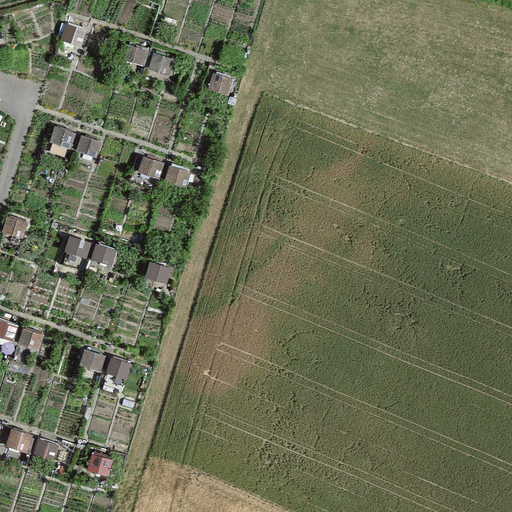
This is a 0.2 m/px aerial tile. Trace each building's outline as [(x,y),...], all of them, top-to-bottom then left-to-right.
[(68,27),(62,44),(82,51),(88,34),(68,27)] [(130,47),(125,60),(146,67),(150,53),(130,47)] [(156,55),(150,72),(171,79),(177,62),(156,55)] [(217,75),(213,91),(230,95),(234,80),(217,75)] [(56,130),(51,146),(71,152),(76,137),(56,130)] [(85,139),(80,152),(98,158),(103,145),(85,139)] [(146,160),(141,173),(162,180),(166,167),(146,160)] [(173,170),(168,184),(187,190),(191,175),(173,170)] [(8,220),(4,234),(27,241),(31,227),(8,220)] [(72,240),(67,255),(88,261),(93,246),(72,240)] [(98,248),(94,263),(115,269),(119,255),(98,248)] [(152,266),(148,280),(168,286),(172,272),(152,266)] [(0,322),(0,338),(15,343),(20,329),(0,322)] [(25,331),(20,345),(39,352),(44,338),(25,331)] [(86,354),(81,368),(104,375),(108,361),(86,354)] [(114,363),(109,376),(130,383),(135,370),(114,363)] [(13,433),(8,450),(31,456),(35,440),(13,433)] [(40,444),(37,458),(57,463),(60,450),(40,444)] [(94,458),(90,473),(109,478),(113,463),(94,458)]
